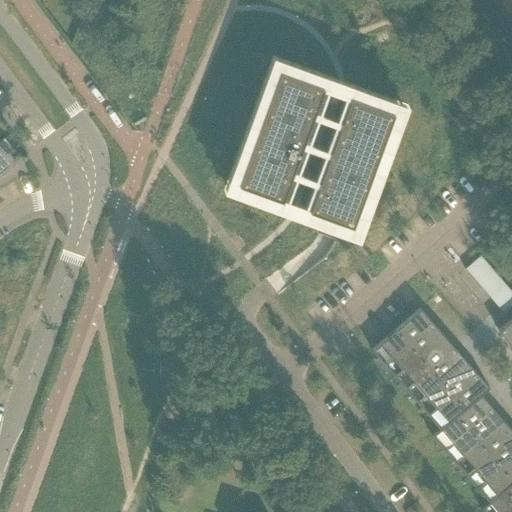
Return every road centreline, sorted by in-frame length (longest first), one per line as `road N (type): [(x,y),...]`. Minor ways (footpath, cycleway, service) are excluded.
road 1 (tertiary): [(0,461),(88,212),(91,182)]
road 2 (tertiary): [(91,182),(95,151),(80,117),(0,13)]
road 3 (residential): [(387,511),(281,373)]
road 4 (tertiary): [(0,69),(91,182)]
